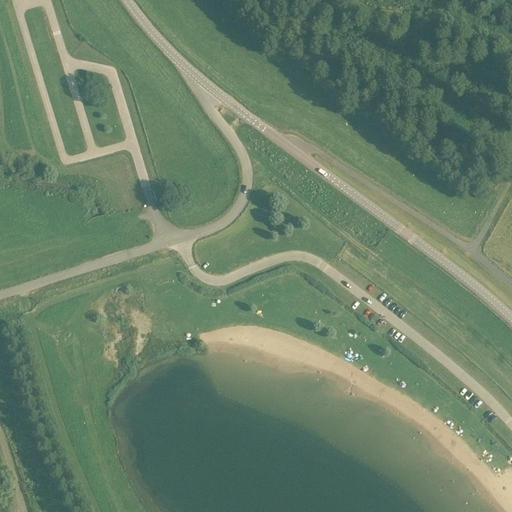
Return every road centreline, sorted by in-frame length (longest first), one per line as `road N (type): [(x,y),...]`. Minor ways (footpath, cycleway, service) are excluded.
road 1 (tertiary): [(511,319),(199,79)]
road 2 (unclassified): [(164,244),(113,79),(65,58),(46,0)]
road 3 (unclassified): [(164,244),(225,220),(245,192),(246,167),(196,92),(199,79)]
road 4 (unclassified): [(0,296),(164,244)]
